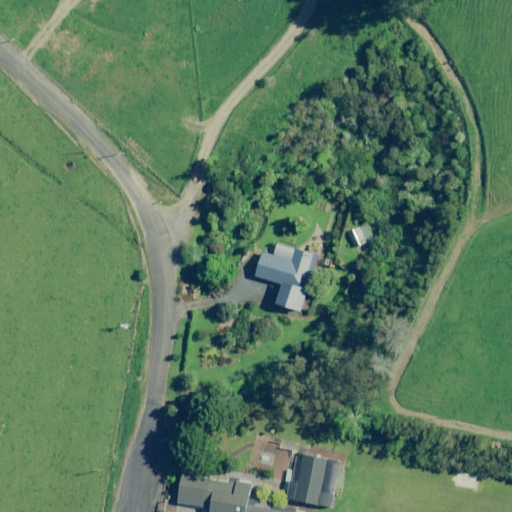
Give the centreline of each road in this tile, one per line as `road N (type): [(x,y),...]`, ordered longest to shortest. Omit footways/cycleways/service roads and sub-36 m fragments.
road 1 (track): [(161,247),(205,192),(284,0)]
road 2 (unclassified): [(134,511),(162,344),(161,247)]
road 3 (unclassified): [(0,48),(129,182),(161,247)]
